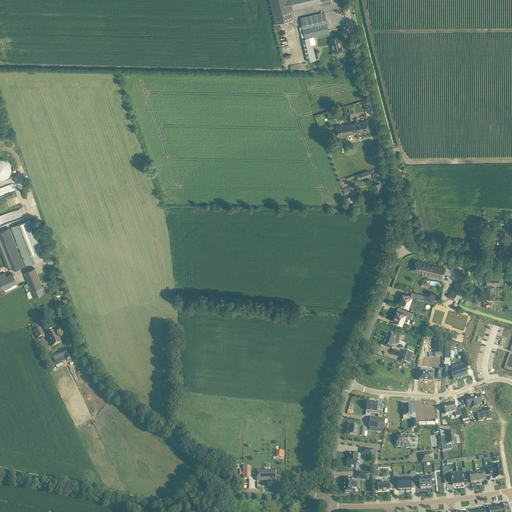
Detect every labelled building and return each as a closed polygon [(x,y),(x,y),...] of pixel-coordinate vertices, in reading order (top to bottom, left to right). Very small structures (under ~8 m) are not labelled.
[(270,0),(273,14),(319,3),(320,5),(332,2),(331,0),(270,0)] [(311,37),(324,34),(329,33),(325,12),(301,17),(303,26),(299,27),(302,39),(308,61),(316,59),(311,37)] [(333,52),(338,50),(342,49),(339,36),(330,39),(333,52)] [(329,119),(340,117),(339,110),(328,112),(329,119)] [(352,123),(353,133),(369,130),(367,121),(352,123)] [(338,136),(353,133),(352,123),(336,126),(338,136)] [(0,178),(6,180),(11,163),(0,159),(0,178)] [(375,192),(377,192),(382,190),(380,183),(381,182),(379,172),(373,173),(375,181),(376,180),(377,184),(373,185),(375,192)] [(353,185),(343,188),(345,194),(355,191),(353,185)] [(35,232),(31,220),(11,227),(16,239),(18,244),(17,244),(18,248),(20,247),(26,265),(45,258),(35,233),(36,233),(35,232)] [(504,242),(504,239),(505,231),(505,227),(503,226),(502,230),(491,229),(491,231),(490,231),(489,238),(500,239),(500,246),(499,252),(510,253),(511,247),(508,246),(508,242),(504,242)] [(10,228),(0,231),(0,248),(6,265),(8,269),(12,268),(16,269),(25,266),(18,248),(16,245),(10,228)] [(416,261),(413,271),(443,278),(446,268),(416,261)] [(28,282),(24,284),(28,292),(27,293),(27,295),(29,298),(32,297),(41,294),(46,292),(43,285),(42,286),(36,270),(35,268),(31,270),(24,272),(28,282)] [(0,290),(2,295),(20,286),(13,272),(6,275),(4,272),(0,274),(0,290)] [(487,287),(486,299),(494,300),(495,288),(492,287),(492,284),(498,284),(499,282),(499,277),(487,276),(487,281),(487,283),(487,287)] [(448,293),(446,296),(449,298),(450,297),(455,301),(454,301),(457,303),(459,300),(458,299),(460,296),(461,297),(463,294),(462,293),(464,290),(465,290),(466,288),(455,281),(454,283),(455,283),(448,293)] [(400,299),(399,303),(399,304),(408,307),(408,306),(410,306),(412,302),(413,297),(414,297),(407,295),(403,294),(401,299),(400,299)] [(396,311),(393,321),(402,324),(403,320),(405,321),(407,314),(412,316),(413,312),(403,309),(402,308),(401,312),(396,311)] [(32,325),(34,330),(41,327),(38,322),(32,325)] [(35,332),(38,339),(44,336),(41,329),(35,332)] [(52,347),(57,345),(61,343),(59,338),(59,339),(58,337),(59,336),(58,335),(57,335),(56,331),(46,336),(48,339),(52,347)] [(388,334),(384,346),(389,347),(392,349),(396,337),(393,336),(388,334)] [(435,341),(434,353),(443,353),(443,341),(435,341)] [(65,355),(67,360),(71,359),(67,351),(53,357),(54,360),(65,355)] [(405,351),(401,361),(410,364),(412,357),(414,357),(414,355),(413,355),(413,353),(405,351)] [(459,368),(450,371),(453,380),(468,375),(463,363),(458,365),(459,368)] [(420,372),(419,381),(433,382),(433,379),(435,379),(435,380),(440,380),(441,370),(436,369),(435,375),(434,375),(434,374),(430,373),(430,370),(423,370),(423,373),(420,372)] [(471,397),(466,399),(468,407),(472,406),(472,408),(479,407),(478,405),(482,404),(479,395),(474,397),(474,396),(471,397)] [(368,402),(367,411),(370,411),(370,414),(378,415),(378,418),(382,419),(383,411),(377,410),(378,403),(368,402)] [(444,409),(443,410),(445,414),(446,414),(446,415),(455,412),(456,417),(461,416),(460,409),(456,410),(454,403),(450,404),(450,405),(444,406),(444,409)] [(405,411),(403,411),(403,416),(408,416),(408,419),(412,418),(412,406),(409,406),(409,405),(406,405),(406,406),(405,406),(405,411)] [(465,406),(459,407),(463,421),(469,419),(465,406)] [(482,413),(477,414),(478,422),(483,421),(483,419),(486,419),(486,420),(492,419),(490,412),(485,413),(485,412),(482,412),(482,413)] [(370,417),(369,427),(384,429),(385,419),(371,417),(370,417)] [(351,426),(350,435),(363,436),(364,437),(365,428),(351,426)] [(447,439),(442,439),(443,451),(452,450),(451,444),(456,444),(456,443),(459,442),(459,438),(456,438),(455,432),(454,432),(453,431),(450,431),(450,433),(446,433),(447,439)] [(396,439),(396,441),(397,442),(396,445),(397,446),(398,447),(400,447),(401,446),(406,447),(406,448),(408,448),(409,447),(411,448),(412,443),(415,443),(416,442),(417,440),(415,438),(412,438),(407,437),(403,436),(404,434),(399,434),(399,436),(398,436),(397,439),(396,439)] [(362,448),(361,455),(373,457),(374,450),(362,448)] [(346,461),(346,465),(347,465),(347,467),(351,468),(356,469),(356,465),(359,465),(360,460),(357,460),(358,454),(350,453),(349,458),(350,458),(349,460),(348,460),(348,462),(346,461)] [(433,453),(421,455),(422,462),(434,461),(433,453)] [(493,467),(488,468),(489,475),(494,474),(495,479),(503,477),(501,465),(492,467),(493,467)] [(448,468),(443,469),(445,483),(449,482),(448,478),(451,477),(453,486),(458,485),(457,473),(451,474),(451,471),(448,471),(448,468)] [(462,472),(457,473),(458,485),(464,484),(464,482),(463,476),(466,475),(465,469),(462,469),(462,472)] [(270,481),(276,481),(276,471),(270,471),(270,470),(265,470),(265,471),(257,471),(257,481),(265,481),(270,481)] [(482,472),(476,473),(478,482),(484,481),(484,479),(484,478),(486,478),(485,470),(482,471),(482,472)] [(357,472),(356,479),(369,480),(370,473),(357,472)] [(469,472),(467,473),(467,477),(469,476),(471,483),(478,482),(476,473),(469,474),(469,472)] [(431,476),(425,476),(426,488),(432,488),(431,480),(435,480),(435,474),(431,474),(431,476)] [(419,475),(415,475),(416,482),(420,481),(420,489),(426,488),(425,476),(419,477),(419,475)] [(410,479),(404,479),(405,490),(406,490),(406,491),(410,491),(410,490),(412,490),(411,484),(414,484),(414,476),(410,477),(410,479)] [(398,477),(394,478),(395,482),(395,485),(398,485),(399,491),(400,490),(400,491),(404,491),(404,490),(405,490),(404,479),(398,479),(398,477)] [(353,478),(344,478),(344,492),(345,492),(345,493),(349,493),(349,492),(353,492),(353,488),(357,488),(357,483),(353,483),(353,478)] [(382,484),(378,485),(378,491),(383,491),(386,491),(390,490),(390,489),(393,489),(392,480),(382,481),(382,484)]
